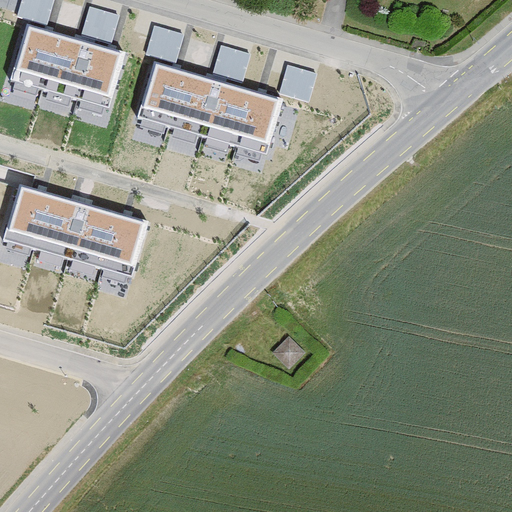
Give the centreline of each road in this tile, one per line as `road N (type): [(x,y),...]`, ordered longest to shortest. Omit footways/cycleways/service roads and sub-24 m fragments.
road 1 (secondary): [(145,387),(247,282),(452,98)]
road 2 (residential): [(167,0),(328,44),(452,98)]
road 3 (secondary): [(29,511),(145,387)]
road 4 (residential): [(145,387),(0,343)]
